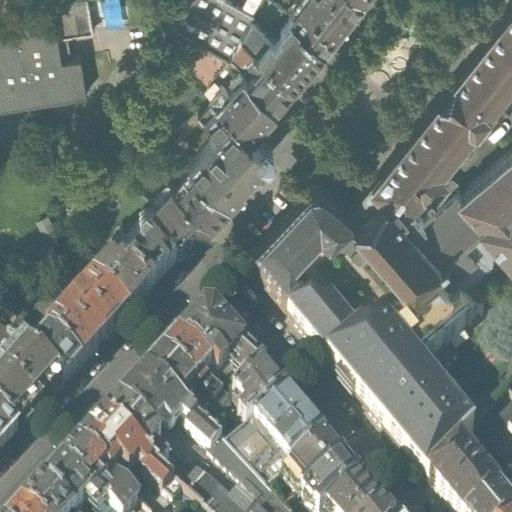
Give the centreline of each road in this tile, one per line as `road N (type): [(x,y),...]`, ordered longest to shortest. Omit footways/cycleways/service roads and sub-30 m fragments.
road 1 (residential): [(213,261),(417,511)]
road 2 (residential): [(0,488),(213,261)]
